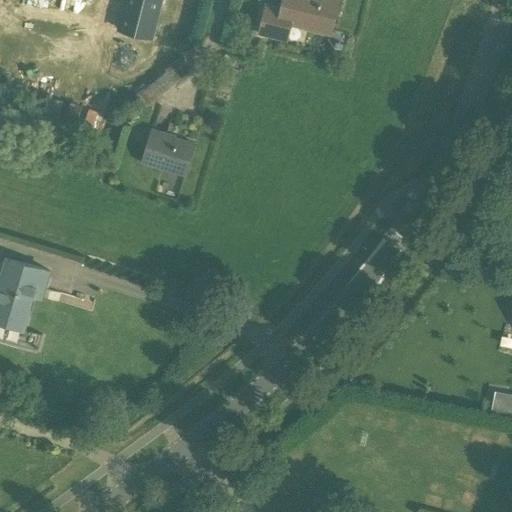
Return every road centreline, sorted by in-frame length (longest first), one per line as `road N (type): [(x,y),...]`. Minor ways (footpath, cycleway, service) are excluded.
road 1 (tertiary): [(96,511),(285,363),(383,259),(437,172)]
road 2 (tertiary): [(509,0),(469,114),(437,172)]
